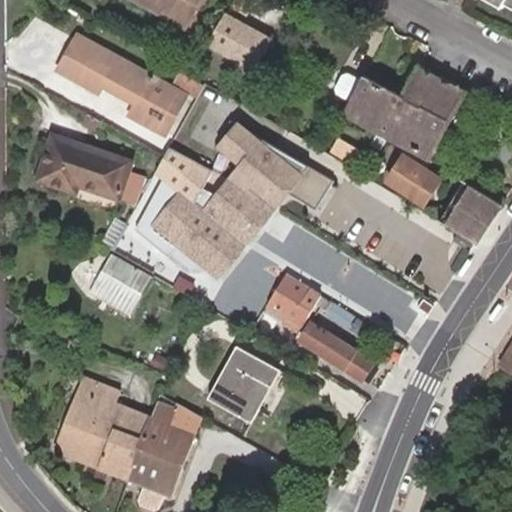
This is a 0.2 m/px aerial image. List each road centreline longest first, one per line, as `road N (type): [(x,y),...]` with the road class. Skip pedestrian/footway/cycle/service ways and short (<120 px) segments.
road 1 (primary): [(511,245),(448,340),(374,511)]
road 2 (residential): [(511,59),(404,0)]
